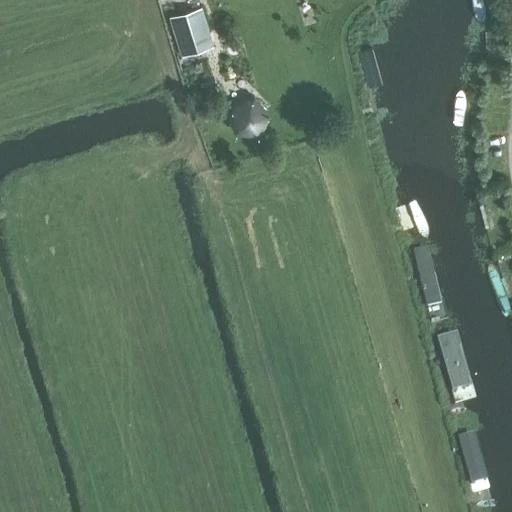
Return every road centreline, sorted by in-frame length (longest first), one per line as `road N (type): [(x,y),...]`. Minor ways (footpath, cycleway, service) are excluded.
road 1 (track): [(366,0),(344,34),(348,82),(472,511)]
road 2 (track): [(157,158),(185,144),(189,127),(149,0)]
